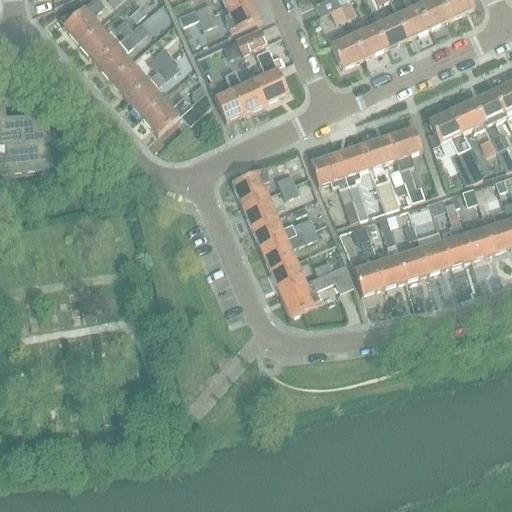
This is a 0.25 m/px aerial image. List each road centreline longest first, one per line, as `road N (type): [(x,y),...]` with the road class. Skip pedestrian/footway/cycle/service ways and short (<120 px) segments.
road 1 (residential): [(193,176),(259,329),(278,345),(369,340),(511,298)]
road 2 (residential): [(193,176),(173,181),(135,165),(46,58),(20,45)]
road 3 (residential): [(328,112),(506,29)]
road 4 (residential): [(193,176),(328,112)]
road 5 (residential): [(277,0),(328,112)]
